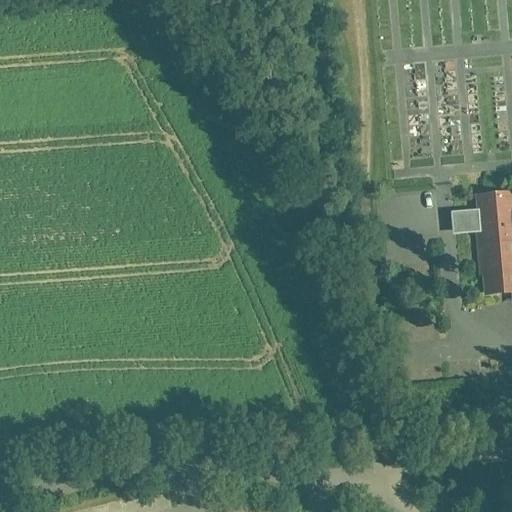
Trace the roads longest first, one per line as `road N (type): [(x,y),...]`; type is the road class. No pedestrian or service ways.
road 1 (residential): [(0,507),(191,465),(386,478)]
road 2 (unclassified): [(386,478),(511,456)]
